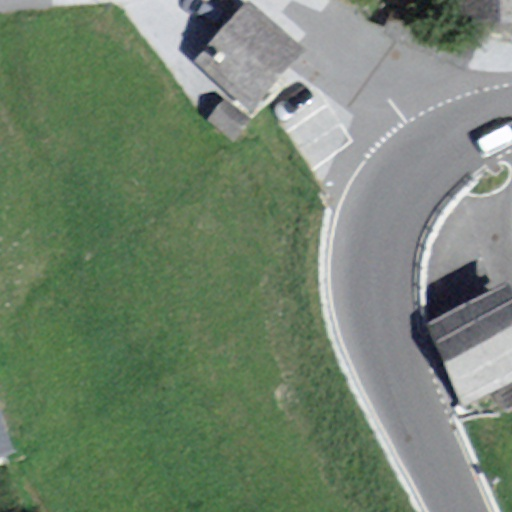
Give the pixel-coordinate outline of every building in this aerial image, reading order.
[(511,0),(485,0),(486,15),(511,13),(511,0)] [(320,69),(260,16),(207,76),(267,129),(320,69)] [(228,102),(208,122),(232,145),(251,125),(228,102)] [(511,297),(437,334),(474,407),(511,388),(511,297)] [(9,380),(0,381),(0,456),(24,452),(9,380)]
